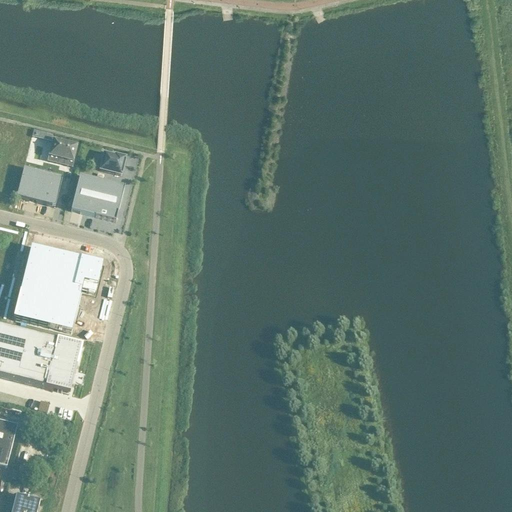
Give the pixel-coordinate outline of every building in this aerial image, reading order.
[(0,133),(0,153),(22,159),(27,138),(19,136),(20,134),(19,134),(19,133),(18,133),(18,134),(14,133),(14,132),(14,133),(13,132),(12,135),(4,132),(3,134),(0,133)] [(53,137),(39,133),(37,139),(52,143),(53,137)] [(77,148),(53,142),(49,158),(65,162),(64,167),(72,169),(77,148)] [(96,149),(84,145),(82,152),(94,155),(96,149)] [(115,159),(104,156),(100,172),(121,178),(125,160),(115,158),(115,159)] [(0,160),(0,194),(7,197),(15,164),(0,160)] [(62,180),(24,170),(16,199),(55,209),(62,180)] [(124,189),(80,178),(71,213),(116,224),(124,189)] [(0,299),(8,302),(20,251),(18,250),(0,245),(0,299)] [(31,250),(13,322),(71,336),(81,294),(95,297),(102,267),(80,262),(79,262),(31,250)] [(0,329),(0,380),(52,393),(69,398),(75,375),(81,350),(0,329)] [(0,468),(6,470),(17,428),(0,424),(0,468)] [(16,497),(12,511),(37,511),(40,503),(16,497)]
